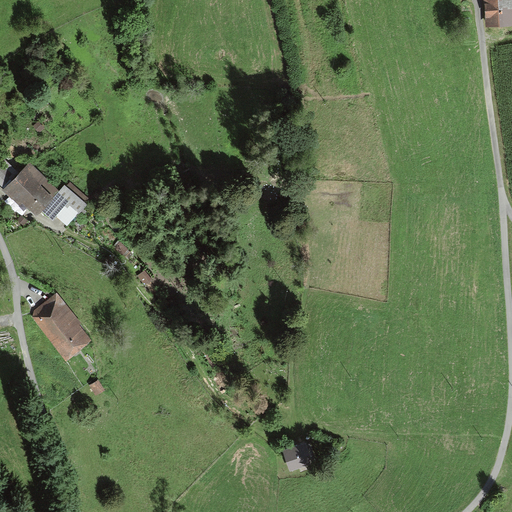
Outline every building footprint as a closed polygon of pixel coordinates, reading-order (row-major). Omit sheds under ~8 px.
[(511,0),(484,0),(485,21),(511,20),(511,0)] [(0,155),(0,182),(33,212),(48,195),(33,181),(41,173),(27,161),(18,170),(1,155),(0,155)] [(82,200),(62,182),(43,203),(63,221),(82,200)] [(124,255),(130,249),(124,243),(118,249),(124,255)] [(32,314),(64,354),(87,336),(55,296),(32,314)] [(305,444),(285,450),(290,467),(311,461),(305,444)]
